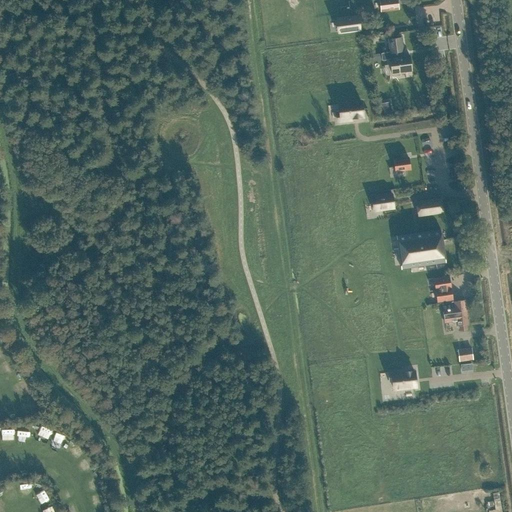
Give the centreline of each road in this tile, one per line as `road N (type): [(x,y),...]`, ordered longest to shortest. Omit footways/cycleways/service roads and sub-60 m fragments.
road 1 (track): [(136,511),(114,444),(28,334),(17,285),(17,187),(0,121)]
road 2 (tertiary): [(511,416),(454,0)]
